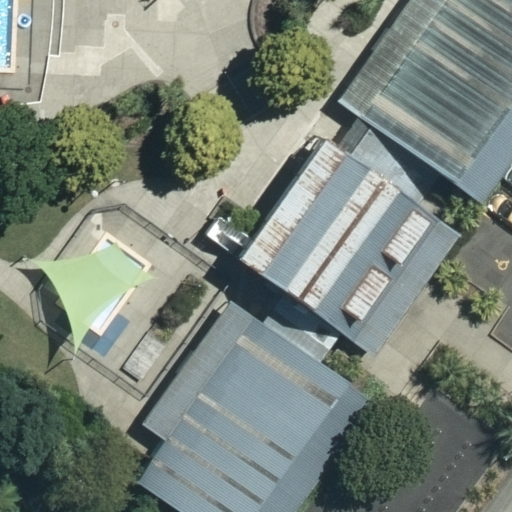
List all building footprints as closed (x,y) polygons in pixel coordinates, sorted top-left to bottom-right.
[(511,0),(390,0),(321,94),(354,118),(428,171),(469,200),(511,140),(511,0)] [(428,171),(354,118),(332,148),(407,200),(428,171)] [(332,148),(298,125),(210,246),(267,286),(329,328),(360,350),(447,227),(407,200),(332,148)] [(267,286),(246,315),(307,359),(329,328),(267,286)] [(307,359),(246,315),(215,295),(125,417),(150,433),(116,475),(168,511),(284,511),(366,398),(307,359)]
